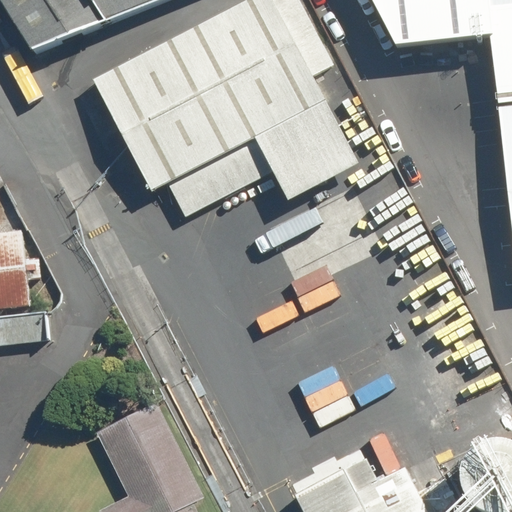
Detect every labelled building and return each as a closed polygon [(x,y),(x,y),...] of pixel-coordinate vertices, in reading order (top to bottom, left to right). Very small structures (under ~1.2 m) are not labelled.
[(0,0),(0,10),(16,37),(112,0),(0,0)] [(330,41),(307,0),(198,0),(89,58),(152,176),(255,122),(285,178),(356,140),(309,52),(330,41)] [(511,0),(371,0),(398,55),(492,43),(501,108),(511,107),(511,0)] [(511,107),(501,108),(511,210),(511,107)] [(29,230),(0,233),(0,306),(37,302),(29,230)] [(48,313),(0,318),(0,349),(51,343),(48,313)] [(194,511),(191,505),(205,497),(157,400),(93,430),(129,499),(101,511),(194,511)] [(494,511),(511,511),(511,443),(503,442),(490,445),(480,452),(473,462),(469,474),(470,486),(475,498),(483,507),(494,511)] [(299,494),(308,511),(422,511),(389,447),(299,494)]
